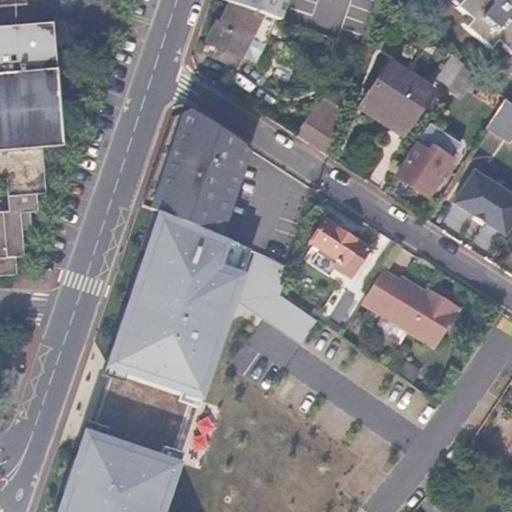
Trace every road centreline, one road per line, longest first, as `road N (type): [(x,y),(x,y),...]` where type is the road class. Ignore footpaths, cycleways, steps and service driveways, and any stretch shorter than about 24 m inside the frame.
road 1 (residential): [(155,72),(511,297)]
road 2 (residential): [(155,72),(33,436)]
